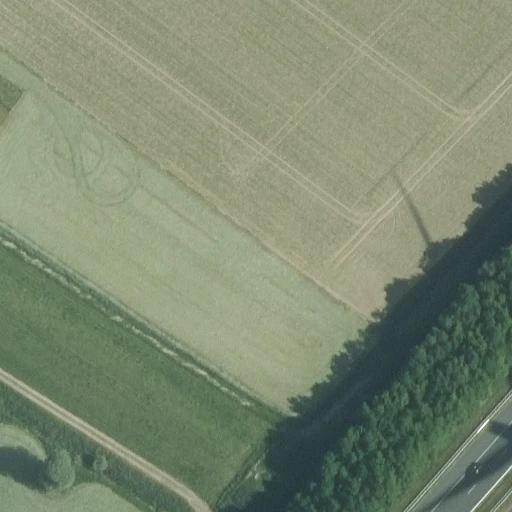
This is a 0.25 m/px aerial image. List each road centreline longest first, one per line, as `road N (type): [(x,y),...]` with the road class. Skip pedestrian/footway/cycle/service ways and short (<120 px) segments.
road 1 (track): [(271,511),(511,244)]
road 2 (track): [(0,379),(187,511)]
